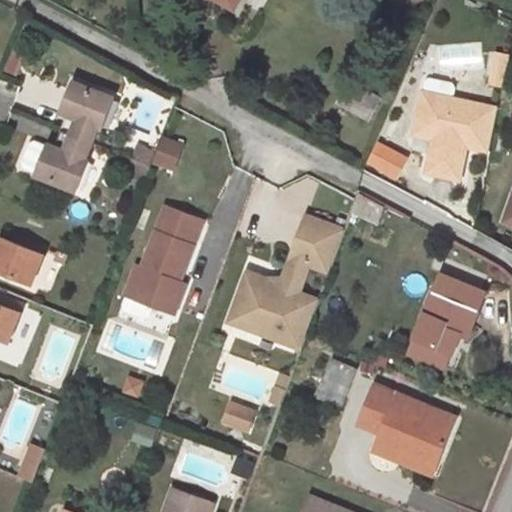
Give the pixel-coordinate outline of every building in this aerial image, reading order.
[(67,114),(61,130),(92,142),(98,126),(102,128),(114,98),(73,81),(61,111),(67,114)] [(338,102),(368,119),(379,100),(349,83),(338,102)] [(452,103),(422,97),(414,135),(433,139),(427,172),(460,179),(466,153),(454,152),(456,143),(490,151),(499,107),(453,98),(452,103)] [(48,144),(36,174),(77,191),(89,160),(85,159),(92,142),(61,130),(55,146),(48,144)] [(174,169),(183,145),(164,139),(155,162),(174,169)] [(151,149),(138,144),(133,158),(146,163),(151,149)] [(360,190),(352,211),(378,222),(386,204),(360,190)] [(150,315),(153,305),(174,314),(183,291),(177,289),(180,281),(203,220),(165,206),(143,267),(137,281),(132,279),(125,295),(126,296),(122,305),(124,312),(144,319),(150,315)] [(309,265),(330,272),(345,230),(307,215),(294,250),(298,261),(309,265)] [(0,271),(32,285),(44,254),(42,254),(19,244),(2,238),(0,243),(0,271)] [(19,244),(42,254),(44,249),(21,240),(19,244)] [(298,261),(294,250),(291,257),(283,280),(267,279),(265,285),(284,292),(286,288),(299,293),(309,265),(298,261)] [(137,265),(132,279),(137,281),(143,267),(137,265)] [(256,331),(301,348),(319,300),(299,293),(286,288),(284,292),(265,285),(267,279),(247,271),(232,312),(260,322),(256,331)] [(487,291),(441,273),(415,338),(453,354),(465,325),(472,327),(487,291)] [(177,289),(183,291),(186,283),(180,281),(177,289)] [(21,312),(0,303),(0,338),(8,341),(21,312)] [(260,322),(232,312),(229,322),(256,331),(260,322)] [(453,354),(415,338),(409,353),(447,368),(453,354)] [(356,370),(333,360),(325,377),(348,387),(356,370)] [(282,373),(278,387),(286,390),(291,376),(282,373)] [(340,407),(348,387),(325,377),(322,386),(319,385),(314,396),(340,407)] [(432,473),(456,418),(376,385),(360,424),(382,433),(374,450),(397,460),(397,459),(432,473)] [(280,405),(286,390),(278,387),(276,386),(271,402),(280,405)] [(46,448),(34,443),(21,477),(34,481),(46,448)] [(210,511),(214,503),(173,487),(164,511),(210,511)] [(351,511),(310,495),(303,511),(351,511)]
